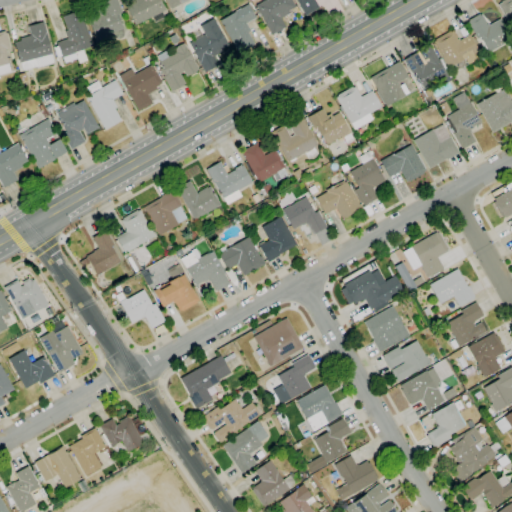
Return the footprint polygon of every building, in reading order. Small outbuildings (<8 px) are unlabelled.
[(107,39),(105,40),(106,43),(97,46),(95,41),(94,41),(86,20),(104,13),(100,3),(107,0),(116,0),(121,13),(117,14),(124,35),(124,36),(122,39),(117,39),(115,39),(113,39),(107,39)] [(134,25),(124,4),(132,0),(159,0),(164,10),(134,25)] [(170,9),(165,0),(188,0),(180,5),(180,4),(170,9)] [(271,35),(255,5),(263,0),(290,0),(295,7),(288,11),(289,14),(284,17),(284,16),(280,18),(285,27),(271,35)] [(304,16),(295,0),(314,0),(319,8),(304,16)] [(511,30),(497,5),(501,3),(500,2),(503,0),(511,0),(511,30)] [(238,55),(219,20),(247,4),(255,18),(245,23),(250,31),(247,32),(255,45),(238,55)] [(64,64),(61,56),(56,58),(53,48),(57,46),(56,43),(67,39),(64,31),(66,30),(61,17),(80,10),(93,46),(82,50),(86,60),(78,63),(77,59),(64,64)] [(488,53),(479,37),(476,38),(467,22),(468,21),(467,20),(478,14),(479,15),(481,14),(486,24),(487,24),(488,25),(500,18),(511,39),(488,53)] [(205,73),(185,37),(198,30),(201,35),(203,34),(199,27),(213,19),(229,48),(214,56),(219,65),(205,73)] [(20,83),(18,75),(19,74),(19,72),(17,73),(16,70),(18,70),(18,69),(21,68),(20,63),(19,63),(13,43),(20,41),(19,38),(30,35),(27,26),(43,22),(54,64),(36,68),(36,67),(22,71),(22,73),(24,73),(26,81),(20,83)] [(0,75),(0,32),(4,31),(9,48),(5,49),(9,63),(8,64),(11,72),(0,75)] [(452,74),(449,68),(448,68),(433,42),(435,40),(434,39),(449,31),(450,32),(452,31),(457,40),(458,39),(459,41),(469,35),(477,49),(479,48),(482,52),(479,54),(477,52),(472,55),(476,60),(452,74)] [(172,45),(168,37),(174,34),(178,41),(172,45)] [(171,92),(163,77),(164,77),(159,69),(162,68),(158,62),(159,62),(156,56),(165,51),(169,56),(175,53),(173,49),(183,43),(186,49),(191,60),(192,59),(198,70),(186,77),(183,72),(179,74),(185,84),(171,92)] [(424,89),(414,73),(411,74),(403,60),(416,52),(422,63),(427,60),(426,59),(423,60),(417,50),(428,43),(438,60),(440,59),(448,73),(446,74),(447,76),(440,81),(439,80),(424,89)] [(149,57),(146,51),(151,49),(154,54),(149,57)] [(145,65),(142,59),(147,56),(151,62),(145,65)] [(385,107),(369,78),(398,61),(407,77),(397,82),(399,86),(403,84),(408,93),(404,95),(405,96),(385,107)] [(137,112),(118,76),(131,69),(134,74),(151,65),(161,83),(155,87),(156,89),(147,94),(152,104),(137,112)] [(104,130),(85,97),(86,96),(82,89),(97,81),(100,87),(114,80),(122,94),(112,100),(116,107),(114,109),(121,121),(104,130)] [(354,130),(342,110),(340,111),(338,107),(340,106),(335,98),(337,96),(336,95),(351,87),(352,88),(354,87),(360,96),(361,96),(371,90),(380,107),(369,114),(372,119),(354,130)] [(511,121),(492,133),(475,104),(495,93),(496,93),(502,89),(506,95),(506,94),(510,101),(511,100),(511,121)] [(45,101),(41,95),(47,92),(51,98),(45,101)] [(461,149),(452,134),(453,133),(452,132),(450,133),(444,122),(446,121),(446,119),(447,119),(446,116),(458,109),(452,99),(463,92),(469,103),(472,102),(480,114),(477,116),(480,122),(472,127),(473,128),(469,130),(470,132),(469,132),(475,141),(461,149)] [(70,150),(61,134),(65,132),(58,120),(59,120),(55,112),(72,102),(74,105),(82,100),(98,127),(86,134),(83,129),(78,132),(84,142),(70,150)] [(442,115),(437,106),(445,102),(450,111),(442,115)] [(326,145),(320,135),(318,136),(315,129),(313,131),(305,118),(306,117),(305,115),(318,107),(319,109),(321,109),(325,116),(330,114),(331,116),(338,112),(350,133),(349,133),(353,140),(346,144),(341,136),(326,145)] [(43,118),(39,110),(42,108),(43,111),(45,110),(48,115),(43,118)] [(289,163),(288,161),(287,162),(270,132),(282,125),(289,137),(293,135),(286,122),(300,115),(307,127),(308,126),(310,128),(308,129),(317,145),(313,147),(317,154),(307,160),(303,153),(294,158),(295,159),(289,163)] [(38,169),(18,136),(47,119),(55,132),(45,138),(49,145),(59,139),(66,152),(54,159),(54,160),(38,169)] [(428,169),(412,140),(431,129),(432,130),(441,124),(448,137),(449,136),(458,152),(457,152),(457,154),(446,160),(445,159),(428,169)] [(3,188),(0,182),(0,152),(17,143),(23,154),(25,153),(27,157),(25,158),(27,161),(21,164),(22,167),(12,173),(16,180),(3,188)] [(258,183),(240,152),(256,143),(263,156),(274,150),(284,168),(283,169),(286,175),(279,179),(276,173),(258,183)] [(405,182),(399,172),(388,178),(379,161),(392,153),(393,154),(410,144),(425,171),(423,172),(423,174),(408,182),(408,181),(405,182)] [(363,206),(362,203),(360,203),(353,190),(357,187),(348,172),(362,164),(358,157),(367,151),(384,181),(372,188),(377,198),(363,206)] [(226,205),(206,169),(219,162),(226,175),(234,170),(233,168),(240,165),(241,166),(242,166),(251,182),(237,190),(241,197),(226,205)] [(304,176),(302,172),(308,168),(311,173),(304,176)] [(296,180),(292,172),(298,169),(302,176),(296,180)] [(305,186),(302,180),(307,178),(310,183),(305,186)] [(344,219),(343,217),(341,218),(335,208),(324,215),(315,198),(326,192),(324,190),(336,184),(343,180),(344,182),(345,181),(360,207),(357,208),(358,210),(344,219)] [(193,220),(175,189),(189,181),(196,194),(197,193),(197,192),(206,187),(207,188),(209,186),(220,205),(219,206),(222,212),(214,216),(211,210),(193,220)] [(265,195),(262,187),(268,184),(272,191),(265,195)] [(511,213),(504,218),(503,216),(501,217),(493,202),(495,201),(493,199),(511,187),(511,213)] [(158,237),(142,207),(160,198),(159,196),(172,189),(181,205),(179,206),(186,219),(177,224),(178,226),(158,237)] [(312,235),(306,225),(305,225),(305,224),(301,226),(301,225),(292,230),(277,202),(286,197),(290,205),(305,197),(309,204),(311,203),(313,208),(312,209),(313,213),(317,211),(326,227),(312,235)] [(124,255),(114,237),(125,232),(124,230),(125,230),(120,221),(122,220),(122,218),(136,210),(137,211),(139,210),(154,236),(139,245),(140,247),(124,255)] [(267,262),(258,246),(259,245),(258,243),(262,241),(263,243),(268,240),(260,227),(280,216),(296,244),(278,254),(279,256),(267,262)] [(248,231),(245,225),(250,222),(253,228),(248,231)] [(85,256),(93,252),(92,251),(96,249),(96,248),(97,247),(92,238),(105,230),(114,245),(111,247),(120,262),(96,275),(85,256)] [(191,240),(187,236),(191,231),(196,235),(191,240)] [(427,278),(420,266),(412,270),(401,252),(410,247),(409,247),(436,232),(436,233),(438,232),(447,249),(446,250),(447,251),(436,257),(443,269),(427,278)] [(243,276),(236,265),(227,270),(225,268),(223,270),(215,255),(218,254),(216,250),(223,246),(225,249),(247,237),(259,257),(260,256),(264,264),(243,276)] [(217,291),(216,290),(214,291),(207,280),(203,282),(203,281),(195,285),(180,259),(191,253),(190,251),(195,248),(200,257),(207,253),(208,254),(212,252),(225,274),(223,274),(228,283),(227,284),(227,285),(217,291)] [(176,258),(173,252),(180,249),(183,254),(176,258)] [(182,311),(181,310),(179,311),(174,303),(173,303),(172,302),(162,308),(152,291),(160,286),(163,284),(163,285),(167,282),(171,279),(166,271),(179,264),(183,272),(178,275),(179,276),(183,274),(198,300),(196,301),(197,303),(182,311)] [(370,310),(364,300),(363,301),(362,300),(354,304),(353,303),(347,306),(338,291),(344,287),(343,285),(368,270),(370,273),(377,269),(384,281),(394,275),(403,291),(370,310)] [(439,304),(428,285),(456,269),(467,287),(468,286),(474,296),(472,297),(473,299),(459,308),(452,296),(439,304)] [(415,287),(411,281),(420,277),(423,282),(415,287)] [(21,320),(3,287),(16,280),(20,287),(23,285),(21,282),(28,278),(29,281),(33,279),(47,305),(21,320)] [(150,328),(144,317),(142,317),(142,316),(131,323),(119,302),(125,298),(126,299),(142,290),(151,305),(154,304),(164,320),(162,321),(163,322),(152,328),(151,327),(150,328)] [(0,331),(0,291),(10,310),(0,316),(7,327),(0,331)] [(453,349),(449,342),(455,339),(445,323),(461,314),(459,311),(475,302),(482,316),(473,321),(474,322),(472,323),(474,325),(480,322),(485,332),(458,348),(457,347),(453,349)] [(379,353),(372,341),(373,340),(363,322),(391,306),(408,336),(379,353)] [(425,316),(422,310),(426,308),(430,314),(425,316)] [(53,324),(50,319),(57,316),(59,321),(53,324)] [(269,367),(252,337),(285,318),(302,348),(269,367)] [(59,373),(47,353),(46,353),(38,339),(52,331),(53,334),(67,326),(82,353),(71,360),(74,364),(59,373)] [(483,378),(476,365),(477,364),(467,347),(493,332),(495,336),(496,335),(503,347),(502,348),(504,352),(494,358),(500,369),(483,378)] [(397,382),(397,380),(395,381),(390,373),(391,372),(390,370),(403,363),(402,362),(389,369),(388,368),(381,357),(382,357),(382,356),(398,346),(399,350),(415,340),(424,356),(426,356),(430,363),(397,382)] [(24,389),(8,359),(23,350),(31,363),(43,356),(54,376),(39,384),(38,381),(24,389)] [(196,409),(195,408),(194,408),(188,397),(189,397),(179,379),(220,355),(222,359),(227,356),(228,359),(223,362),(230,373),(218,380),(219,382),(212,386),(216,392),(209,396),(211,400),(196,409)] [(280,405),(272,390),(281,385),(276,376),(292,367),(291,364),(306,355),(307,356),(309,355),(315,366),(313,367),(314,368),(304,374),(304,375),(303,376),(310,388),(280,405)] [(511,401),(494,412),(490,405),(491,404),(482,389),(498,379),(496,376),(511,366),(511,384),(510,386),(511,389),(511,401)] [(0,406),(0,367),(13,390),(0,397),(4,404),(0,406)] [(427,410),(420,399),(411,405),(410,404),(408,404),(400,390),(401,389),(399,386),(425,371),(426,371),(432,368),(440,381),(436,383),(438,386),(435,387),(443,401),(427,410)] [(312,432),(295,401),(324,385),(334,403),(335,402),(342,415),(312,432)] [(477,400),(474,394),(479,391),(482,397),(477,400)] [(219,443),(218,441),(217,442),(213,435),(214,435),(212,433),(224,425),(222,422),(210,430),(210,429),(209,430),(201,419),(202,418),(201,417),(216,407),(218,410),(234,399),(240,409),(250,402),(259,415),(219,443)] [(433,448),(425,434),(434,429),(432,424),(435,422),(431,414),(452,402),(465,425),(448,436),(449,438),(433,448)] [(511,430),(510,428),(501,434),(494,423),(511,410),(511,430)] [(120,441),(110,447),(108,448),(100,435),(103,433),(98,426),(111,419),(115,425),(119,423),(118,421),(126,416),(142,443),(127,452),(120,441)] [(310,473),(305,465),(322,455),(312,440),(326,432),(323,427),(326,425),(327,427),(341,419),(349,433),(339,439),(342,444),(341,445),(345,452),(325,463),(326,464),(310,473)] [(241,473),(221,446),(256,421),(267,436),(259,442),(261,445),(249,454),(255,463),(241,473)] [(473,427),(482,439),(474,445),(477,450),(486,444),(494,456),(458,482),(449,470),(459,463),(448,448),(453,444),(451,441),(473,427)] [(85,476),(68,447),(81,439),(80,436),(94,428),(95,430),(96,429),(99,433),(98,434),(105,447),(93,454),(101,467),(85,476)] [(64,488),(57,475),(45,482),(34,462),(61,447),(80,480),(64,488)] [(341,501),(334,489),(345,484),(334,465),(350,455),(355,465),(357,464),(358,466),(366,461),(367,463),(368,462),(377,477),(375,478),(376,480),(341,501)] [(295,477),(297,480),(287,488),(288,489),(264,507),(263,505),(262,506),(251,490),(251,489),(259,482),(259,481),(260,480),(254,471),(269,460),(278,473),(277,474),(282,480),(288,475),(289,473),(294,474),(295,477)] [(20,511),(18,511),(5,488),(6,487),(5,486),(13,482),(14,483),(18,480),(14,474),(27,466),(39,487),(29,492),(35,504),(20,511)] [(511,493),(490,509),(488,506),(489,505),(481,493),(470,501),(461,487),(473,478),(474,480),(476,478),(477,479),(489,471),(501,489),(511,482),(511,493)] [(82,492),(77,483),(83,480),(88,489),(82,492)] [(347,511),(345,508),(364,494),(363,493),(378,483),(387,496),(377,503),(379,506),(388,500),(397,511),(347,511)] [(283,511),(284,510),(278,502),(295,490),(294,490),(302,484),(314,501),(307,506),(311,511),(283,511)] [(0,511),(0,498),(8,511),(0,511)] [(511,511),(496,511),(510,503),(511,503),(511,502),(511,511)]
